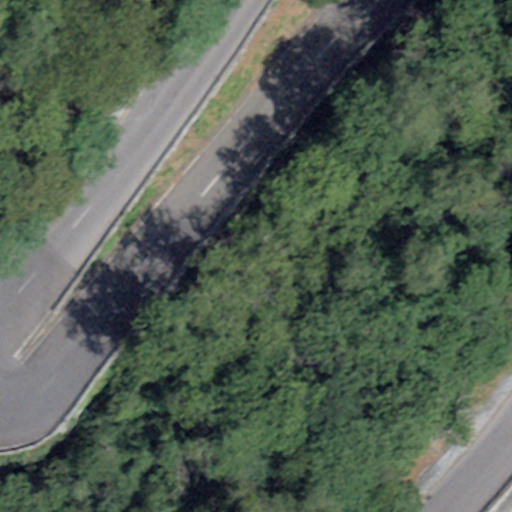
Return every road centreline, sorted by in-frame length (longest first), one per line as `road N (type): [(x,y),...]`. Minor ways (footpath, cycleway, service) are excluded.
road 1 (tertiary): [(0,410),(24,411),(45,395),(294,84),(377,0)]
road 2 (tertiary): [(236,0),(0,317)]
